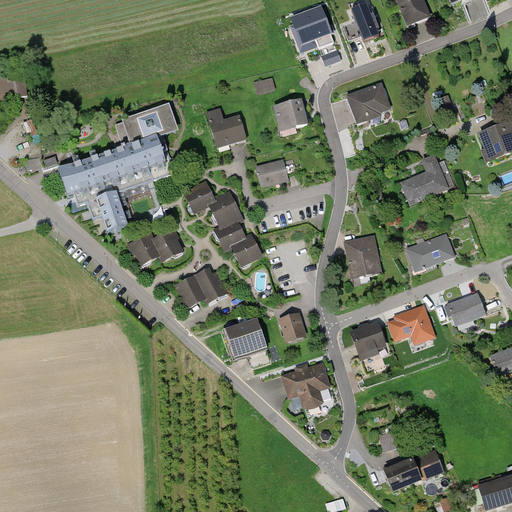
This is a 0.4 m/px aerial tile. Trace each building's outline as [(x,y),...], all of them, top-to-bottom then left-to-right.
[(431,16),(423,0),(394,0),(406,27),(431,16)] [(345,25),(349,41),(363,37),(365,45),(381,41),(372,6),(354,11),(357,22),(345,25)] [(336,45),(323,9),(289,21),(301,56),(336,45)] [(326,66),(342,62),(339,50),(323,55),(326,66)] [(23,77),(0,80),(0,103),(27,99),(23,77)] [(273,80),(256,83),(259,96),(276,93),(273,80)] [(383,82),(346,96),(358,127),(395,113),(383,82)] [(448,117),(458,112),(449,96),(440,101),(448,117)] [(303,103),(275,110),(281,136),(309,129),(303,103)] [(120,123),(129,149),(53,173),(66,210),(96,201),(106,234),(126,227),(116,194),(176,175),(164,138),(177,134),(168,107),(120,123)] [(216,152),(247,143),(240,119),(224,124),(221,112),(206,117),(216,152)] [(511,130),(509,123),(477,136),(488,165),(511,155),(511,130)] [(45,161),(48,169),(59,165),(56,157),(45,161)] [(423,164),(426,174),(403,183),(411,206),(449,192),(437,159),(423,164)] [(285,163),(257,170),(263,193),(279,188),(291,185),(285,163)] [(205,184),(183,194),(191,213),(214,203),(205,184)] [(242,222),(230,196),(207,206),(219,233),(242,222)] [(163,206),(152,209),(155,222),(166,219),(163,206)] [(310,207),(259,221),(277,288),(305,281),(301,266),(309,264),(305,249),(312,247),(308,232),(316,230),(310,207)] [(245,241),(238,225),(215,236),(222,252),(245,241)] [(183,253),(173,231),(152,240),(162,262),(183,253)] [(445,236),(405,251),(414,273),(454,259),(445,236)] [(146,237),(127,248),(140,270),(159,259),(146,237)] [(383,276),(376,237),(345,242),(353,281),(383,276)] [(252,239),(230,249),(239,268),(261,258),(252,239)] [(225,296),(211,268),(194,277),(207,304),(225,296)] [(193,280),(173,289),(184,312),(204,303),(193,280)] [(478,296),(447,307),(454,328),(486,317),(478,296)] [(423,307),(387,320),(396,345),(408,340),(413,353),(437,344),(423,307)] [(307,339),(300,315),(276,322),(284,346),(307,339)] [(224,333),(233,358),(264,347),(255,322),(224,333)] [(376,323),(350,333),(360,360),(386,350),(376,323)] [(511,349),(490,358),(498,380),(511,375),(511,349)] [(323,366),(279,378),(286,400),(330,388),(323,366)] [(435,453),(415,460),(423,482),(443,475),(435,453)] [(411,461),(382,472),(390,495),(420,484),(411,461)] [(511,476),(478,488),(486,511),(491,511),(511,504),(511,476)] [(330,511),(336,511),(348,508),(344,498),(327,504),(330,511)] [(438,503),(439,511),(451,511),(450,501),(438,503)]
